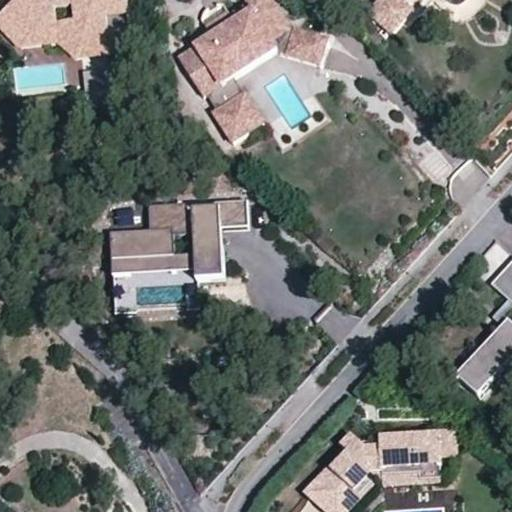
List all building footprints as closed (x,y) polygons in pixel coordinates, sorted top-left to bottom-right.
[(109,21),(131,19),(129,0),(18,0),(7,12),(33,39),(59,35),(81,54),(113,51),(111,37),(109,21)] [(331,42),(293,31),(273,0),(246,0),(255,13),(238,24),(232,15),(209,29),(215,39),(181,60),(206,99),(210,97),(221,113),(217,116),(236,146),(251,136),(248,132),(264,121),(237,80),(281,52),(283,56),(323,68),(327,55),(331,42)] [(416,18),(394,0),(392,0),(374,22),(396,41),(416,18)] [(135,54),(133,35),(111,37),(113,51),(81,54),(59,35),(33,39),(7,12),(0,18),(0,27),(22,51),(61,45),(78,61),(135,54)] [(113,73),(85,76),(88,96),(115,93),(113,73)] [(251,136),(267,126),(264,121),(248,132),(251,136)] [(251,230),(249,203),(195,206),(195,212),(214,211),(217,253),(225,252),(224,231),(251,230)] [(118,318),(201,313),(200,285),(227,283),(226,267),(225,252),(217,253),(214,211),(195,212),(195,206),(151,208),(153,234),(114,237),(118,318)] [(499,267),(510,255),(497,245),(487,257),(499,267)] [(511,267),(504,276),(493,288),(511,304),(511,267)] [(495,321),(507,331),(511,325),(505,319),(511,312),(511,304),(495,321)] [(511,325),(507,331),(460,382),(482,401),(511,369),(511,325)] [(442,458),(458,457),(457,435),(419,436),(419,440),(382,442),(383,449),(366,450),(359,443),(353,437),(343,449),(348,453),(308,497),(318,505),(325,511),(329,511),(350,490),(356,496),(374,475),(422,473),(422,465),(442,465),(442,458)] [(443,486),(442,465),(422,465),(422,473),(374,475),(356,496),(350,490),(329,511),(348,511),(379,479),(383,479),(383,489),(443,486)]
